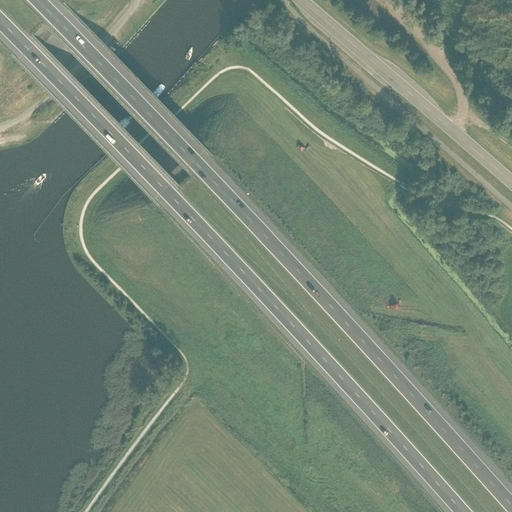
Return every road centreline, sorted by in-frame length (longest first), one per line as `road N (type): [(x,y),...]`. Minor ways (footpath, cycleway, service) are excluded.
road 1 (motorway): [(511,501),(395,368),(35,0)]
road 2 (motorway): [(0,21),(178,203),(458,511)]
road 3 (tertiary): [(511,184),(300,0)]
road 4 (unclassified): [(0,128),(49,95),(136,0)]
